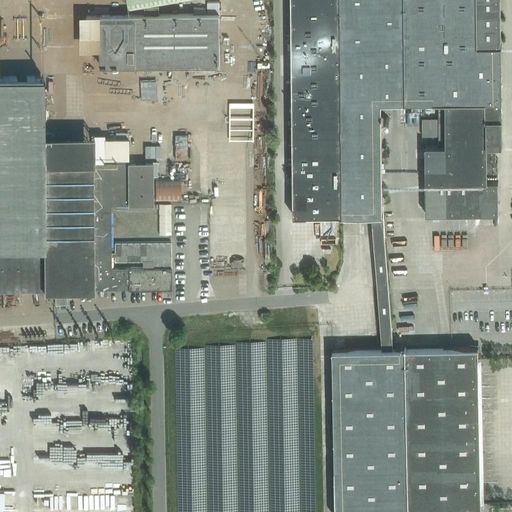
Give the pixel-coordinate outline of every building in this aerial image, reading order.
[(127,0),(129,9),(144,6),(179,0),(127,0)] [(207,0),(208,14),(219,14),(219,0),(207,0)] [(292,0),(294,148),(294,155),(294,214),(324,214),(372,214),(383,349),(333,350),(335,511),(481,511),(479,346),(394,348),(384,211),(383,211),(382,109),(387,109),(387,103),(382,103),(382,101),(439,101),(439,118),(422,118),(422,136),(439,135),(439,145),(425,145),(425,214),(499,214),(498,182),(487,182),(487,173),(499,173),(498,158),(496,158),(496,145),(502,145),(501,0),(292,0)] [(100,49),(100,67),(152,67),(220,67),(219,14),(208,14),(194,14),(190,14),(167,14),(167,15),(157,15),(157,6),(144,6),(144,14),(99,14),(100,49)] [(0,76),(0,289),(44,289),(52,289),(127,288),(127,289),(171,288),(171,266),(170,242),(114,242),(114,252),(110,252),(109,206),(152,206),(152,176),(156,176),(156,162),(128,162),(127,138),(103,138),(104,159),(115,159),(115,162),(93,163),(93,162),(43,162),(43,135),(42,76),(0,76)] [(103,135),(93,135),(93,161),(103,161),(103,159),(104,159),(103,138),(103,135)] [(181,201),(180,179),(155,179),(155,201),(181,201)] [(171,234),(171,204),(159,204),(159,234),(171,234)] [(244,272),(210,273),(210,285),(244,284),(244,272)] [(66,293),(55,294),(55,303),(66,303),(66,293)]
